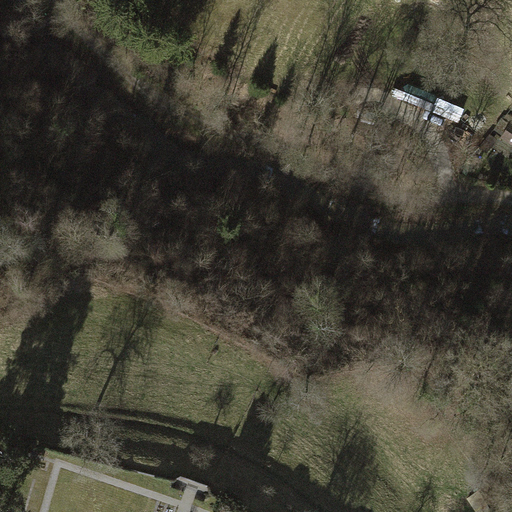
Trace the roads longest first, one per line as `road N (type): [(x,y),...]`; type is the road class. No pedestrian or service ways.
road 1 (track): [(323,511),(278,475),(172,429),(0,409)]
road 2 (track): [(511,204),(416,207),(347,196),(319,176)]
